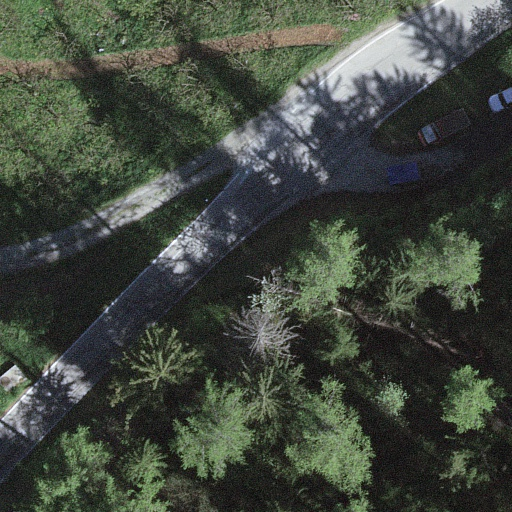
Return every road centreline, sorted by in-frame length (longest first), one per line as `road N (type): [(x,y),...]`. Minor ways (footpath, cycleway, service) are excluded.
road 1 (unclassified): [(0,454),(273,174),(333,119),(494,0)]
road 2 (track): [(0,259),(75,233),(284,121),(333,119)]
